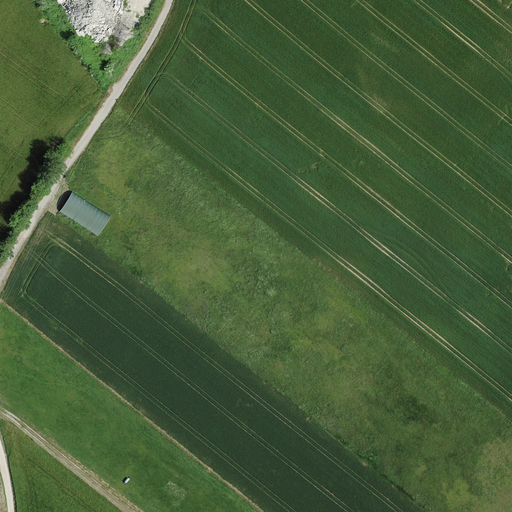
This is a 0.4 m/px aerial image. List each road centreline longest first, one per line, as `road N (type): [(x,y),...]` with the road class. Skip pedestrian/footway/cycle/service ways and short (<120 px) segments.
road 1 (track): [(0,278),(170,0)]
road 2 (track): [(9,414),(132,511)]
